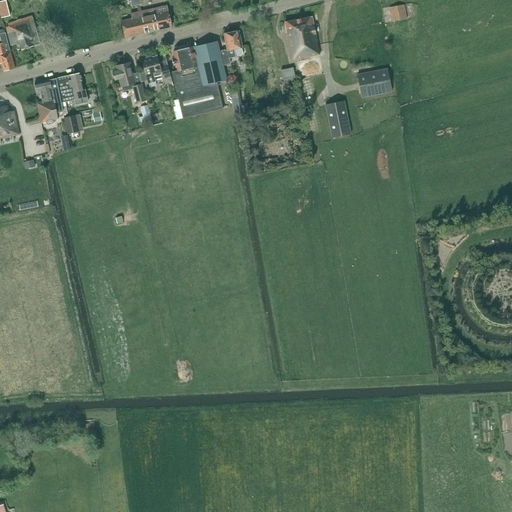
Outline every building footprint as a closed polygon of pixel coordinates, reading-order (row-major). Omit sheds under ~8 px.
[(6,0),(0,1),(0,10),(2,18),(10,16),(6,0)] [(403,5),(389,8),(392,23),(406,20),(403,5)] [(139,12),(143,34),(171,27),(167,6),(139,12)] [(121,21),(125,38),(143,34),(139,12),(131,14),(132,19),(121,21)] [(41,44),(33,17),(8,24),(9,27),(6,28),(11,46),(20,43),(22,50),(41,44)] [(312,17),(284,23),(286,35),(292,62),(320,56),(314,27),(312,17)] [(224,34),(228,51),(230,58),(237,57),(236,56),(243,54),(242,47),(239,31),(224,34)] [(0,64),(2,64),(4,71),(15,68),(8,42),(5,32),(0,33),(0,64)] [(178,71),(172,72),(178,100),(182,118),(218,110),(219,110),(214,83),(226,81),(223,66),(230,64),(229,58),(230,58),(228,51),(220,53),(217,42),(191,48),(191,45),(188,44),(176,47),(175,49),(175,51),(173,51),(178,71)] [(145,69),(139,71),(142,82),(148,81),(150,88),(157,86),(155,80),(163,78),(169,79),(171,79),(168,66),(160,68),(157,57),(152,58),(151,57),(142,60),(145,69)] [(118,71),(113,73),(115,80),(120,79),(122,87),(124,92),(132,89),(131,87),(133,87),(133,86),(132,84),(136,83),(130,63),(116,67),(118,71)] [(281,71),(283,78),(295,75),(293,68),(281,71)] [(388,69),(358,75),(360,83),(362,95),(363,98),(392,92),(388,69)] [(80,73),(56,78),(63,112),(64,115),(68,114),(65,102),(74,100),(75,105),(88,102),(85,90),(84,90),(80,73)] [(295,75),(283,78),(284,84),(296,82),(295,75)] [(63,112),(56,78),(35,83),(37,92),(41,92),(43,102),(37,104),(41,123),(58,119),(57,113),(63,112)] [(141,84),(133,86),(133,87),(137,102),(146,100),(141,84)] [(239,90),(230,92),(234,114),(258,109),(258,106),(247,108),(247,103),(241,104),(239,90)] [(175,107),(173,107),(176,120),(182,118),(178,100),(174,101),(175,107)] [(341,102),(326,105),(333,138),(352,134),(345,102),(341,102)] [(145,122),(145,121),(152,119),(148,105),(140,107),(143,118),(141,118),(142,123),(145,122)] [(0,107),(0,138),(19,135),(14,111),(9,112),(7,106),(0,108),(0,107)] [(76,115),(64,118),(67,134),(79,132),(76,115)] [(35,167),(34,160),(23,162),(25,169),(35,167)]
